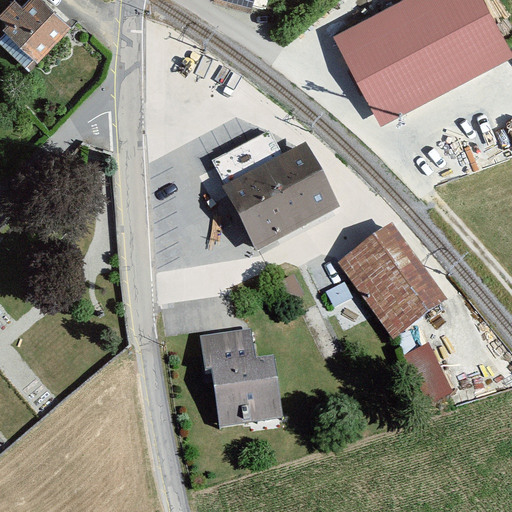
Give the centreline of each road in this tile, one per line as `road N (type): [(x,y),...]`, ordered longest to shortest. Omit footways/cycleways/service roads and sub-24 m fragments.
road 1 (tertiary): [(127,64),(146,346),(178,511)]
road 2 (track): [(186,0),(341,103),(511,286)]
road 3 (residential): [(0,202),(127,64)]
